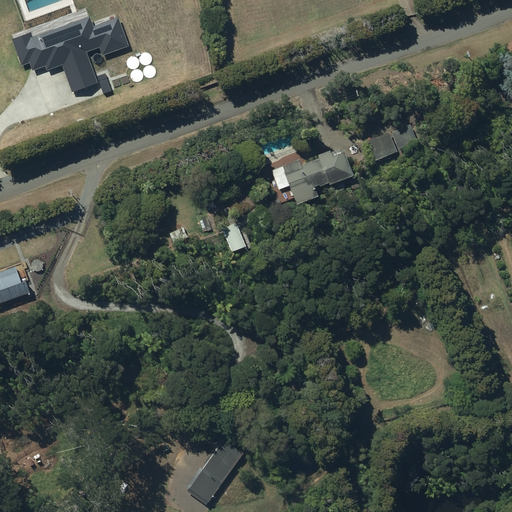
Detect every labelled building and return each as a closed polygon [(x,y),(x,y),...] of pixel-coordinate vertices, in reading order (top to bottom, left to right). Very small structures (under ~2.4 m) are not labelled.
[(408,125),(392,132),(399,150),(416,143),(408,125)] [(388,133),(363,144),(371,162),(396,151),(388,133)] [(341,147),(299,164),(286,170),(284,165),(270,171),(278,189),(289,185),(297,204),(317,196),(314,189),(327,183),(328,185),(352,175),(341,147)] [(246,220),(222,229),(232,254),(256,245),(246,220)] [(222,433),(198,466),(221,482),(245,449),(222,433)]
